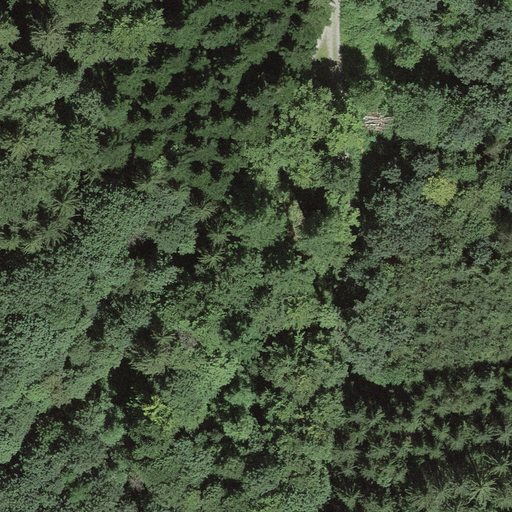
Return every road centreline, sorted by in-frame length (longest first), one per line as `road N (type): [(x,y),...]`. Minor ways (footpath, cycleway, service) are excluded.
road 1 (track): [(337,0),(329,47),(144,323),(94,374),(0,446)]
road 2 (track): [(329,47),(346,138),(345,348),(325,445),(295,511)]
